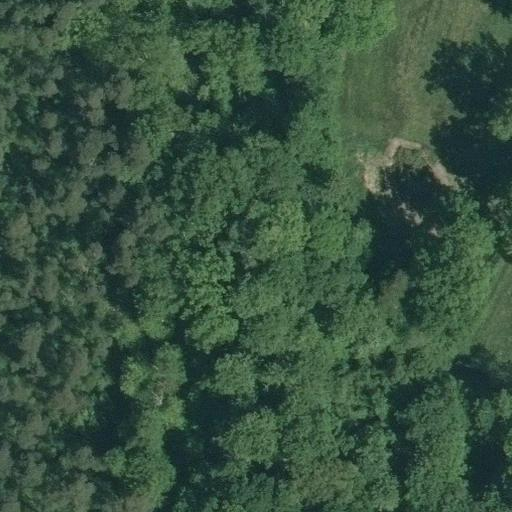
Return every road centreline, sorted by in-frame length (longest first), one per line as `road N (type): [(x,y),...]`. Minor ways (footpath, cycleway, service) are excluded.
road 1 (track): [(241,246),(228,320),(218,511)]
road 2 (track): [(314,0),(241,246)]
road 3 (track): [(235,0),(233,223),(241,246)]
